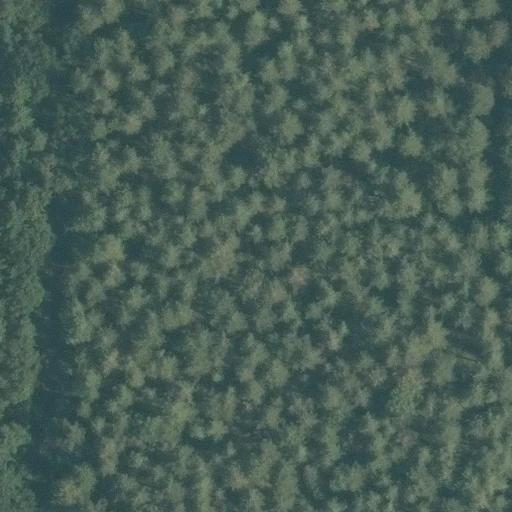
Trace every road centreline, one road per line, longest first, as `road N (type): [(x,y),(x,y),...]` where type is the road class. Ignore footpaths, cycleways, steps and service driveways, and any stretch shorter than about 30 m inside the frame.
road 1 (track): [(46,0),(29,509)]
road 2 (track): [(510,0),(490,106),(485,198),(490,273),(511,350)]
